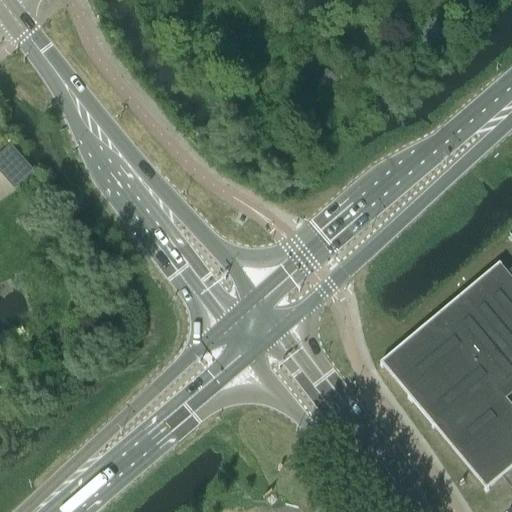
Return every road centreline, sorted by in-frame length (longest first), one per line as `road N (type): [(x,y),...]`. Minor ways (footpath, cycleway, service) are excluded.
road 1 (primary): [(280,329),(483,143),(502,109)]
road 2 (primary): [(502,109),(461,124),(254,298)]
road 3 (secondary): [(154,199),(9,15)]
road 4 (unclassified): [(413,511),(280,329)]
road 5 (primary): [(225,322),(94,447),(73,486)]
road 6 (primary): [(73,486),(113,471),(252,353)]
road 7 (unclassified): [(252,353),(380,511)]
road 8 (secondary): [(154,199),(163,236),(225,322)]
road 9 (secondary): [(254,298),(183,219),(154,199)]
